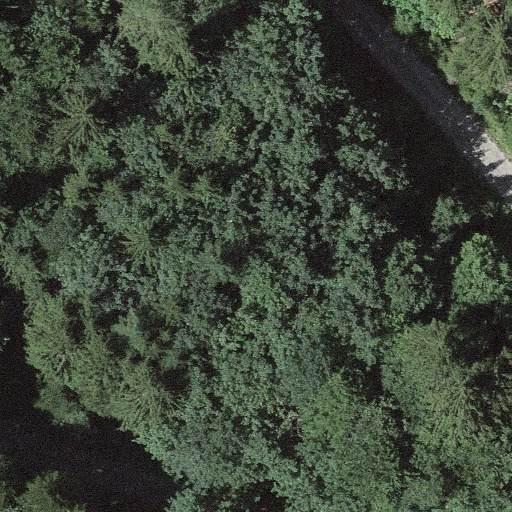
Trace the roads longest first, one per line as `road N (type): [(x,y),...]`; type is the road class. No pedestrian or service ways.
road 1 (track): [(246,511),(0,443)]
road 2 (track): [(511,190),(341,0)]
